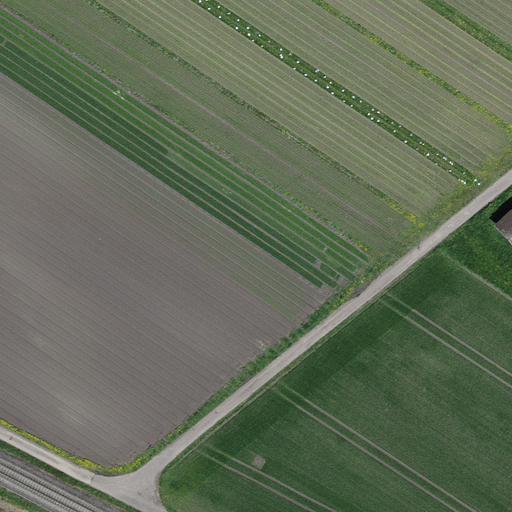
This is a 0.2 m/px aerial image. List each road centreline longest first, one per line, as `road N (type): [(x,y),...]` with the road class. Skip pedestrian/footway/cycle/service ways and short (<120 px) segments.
road 1 (track): [(511,188),(126,490)]
road 2 (track): [(0,425),(126,490)]
